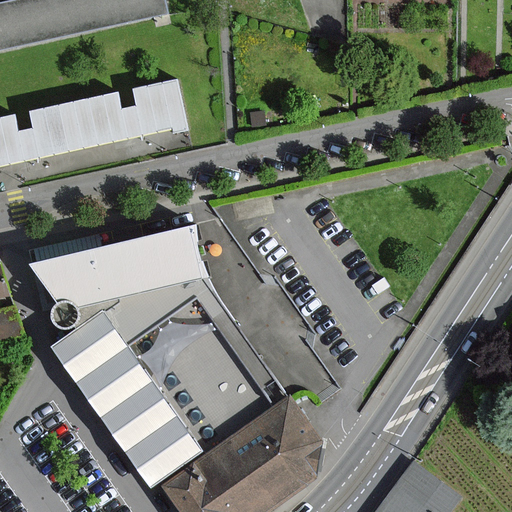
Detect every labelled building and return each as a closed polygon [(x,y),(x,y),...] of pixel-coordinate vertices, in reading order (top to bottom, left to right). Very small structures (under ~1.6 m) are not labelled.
[(0,0),(0,51),(160,17),(156,0),(0,0)] [(0,122),(0,167),(189,129),(180,86),(135,95),(139,110),(122,113),(119,98),(33,116),(35,129),(16,133),(14,120),(0,122)] [(287,394),(225,305),(206,279),(195,225),(35,265),(79,328),(52,347),(152,489),(161,482),(287,394)] [(0,314),(0,336),(17,331),(11,310),(0,314)] [(161,482),(181,511),(266,511),(313,480),(320,441),(287,394),(161,482)] [(377,511),(444,511),(456,497),(412,466),(377,511)]
